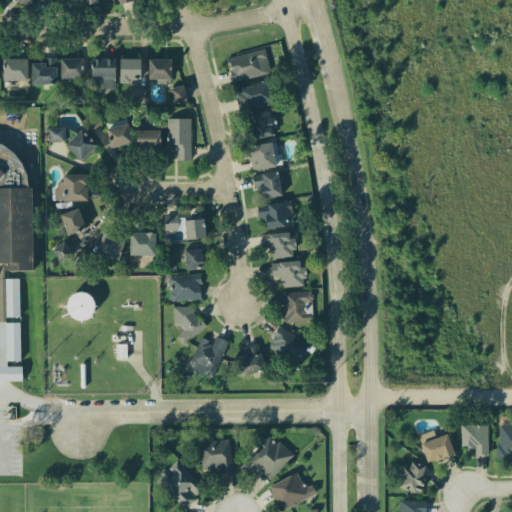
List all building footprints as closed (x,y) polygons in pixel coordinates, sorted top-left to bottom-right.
[(224,56),(271,44),(277,70),(230,82),(224,56)] [(86,57),(110,57),(110,77),(87,78),(86,57)] [(58,58),(79,58),(78,78),(58,78),(58,58)] [(145,58),(166,58),(166,77),(144,77),(145,58)] [(0,60),(23,60),(23,88),(0,87),(0,60)] [(28,61),(51,60),(51,82),(29,82),(28,61)] [(116,60),(136,60),(136,79),(116,79),(116,60)] [(232,87),(264,79),(270,103),(238,111),(232,87)] [(165,88),(177,83),(183,97),(171,102),(165,88)] [(145,102),(146,89),(130,88),(129,100),(145,102)] [(87,90),(74,89),(73,102),(85,103),(87,90)] [(244,113),(266,110),(270,134),(248,138),(244,113)] [(166,118),(188,119),(188,158),(166,158),(166,118)] [(103,124),(121,120),(126,139),(107,144),(103,124)] [(129,125),(157,126),(157,141),(129,140),(129,125)] [(65,127),(48,128),(48,142),(65,142),(65,127)] [(60,143),(75,129),(90,145),(75,159),(60,143)] [(243,143),(271,139),(275,166),(247,170),(243,143)] [(0,143),(3,145),(13,153),(22,164),(26,174),(29,188),(32,188),(33,271),(5,271),(5,264),(0,264),(0,143)] [(246,174),(272,171),(276,196),(250,200),(246,174)] [(58,175),(82,174),(83,196),(59,197),(58,175)] [(258,203),(284,201),(286,225),(260,226),(258,203)] [(86,230),(79,208),(60,214),(66,236),(86,230)] [(161,216),(176,214),(178,230),(163,232),(161,216)] [(179,217),(197,215),(200,236),(182,238),(179,217)] [(98,231),(120,239),(113,259),(91,251),(98,231)] [(252,235),(286,231),(289,253),(254,257),(252,235)] [(126,232),(151,232),(151,257),(126,256),(126,232)] [(71,254),(62,243),(52,250),(61,262),(71,254)] [(181,248),(194,246),(196,266),(184,267),(181,248)] [(272,262),(296,258),(301,284),(277,288),(272,262)] [(166,274),(197,272),(198,298),(167,300),(166,274)] [(0,278),(17,278),(19,381),(0,381),(0,278)] [(283,292),(309,292),(309,319),(283,319),(283,292)] [(69,313),(72,317),(76,319),(81,320),(85,319),(89,316),(92,312),(93,307),(92,301),(89,297),(84,294),(79,294),(74,295),(70,298),(67,303),(67,308),(69,313)] [(189,305),(206,324),(186,341),(170,322),(189,305)] [(276,327),(311,348),(300,367),(264,346),(276,327)] [(199,337),(219,344),(209,374),(188,366),(199,337)] [(111,344),(125,344),(126,358),(112,359),(111,344)] [(229,351),(253,346),(259,369),(235,374),(229,351)] [(458,425),(483,424),(484,453),(459,453),(458,425)] [(495,425),(511,425),(511,461),(495,461),(495,425)] [(416,439),(438,430),(447,451),(425,460),(416,439)] [(241,466),(264,435),(286,452),(263,483),(241,466)] [(196,445),(224,440),(231,475),(202,480),(196,445)] [(392,480),(403,459),(423,469),(412,491),(392,480)] [(174,462),(201,486),(183,506),(156,481),(174,462)] [(266,489),(295,473),(307,494),(278,510),(266,489)] [(396,511),(396,501),(423,501),(423,511),(396,511)]
